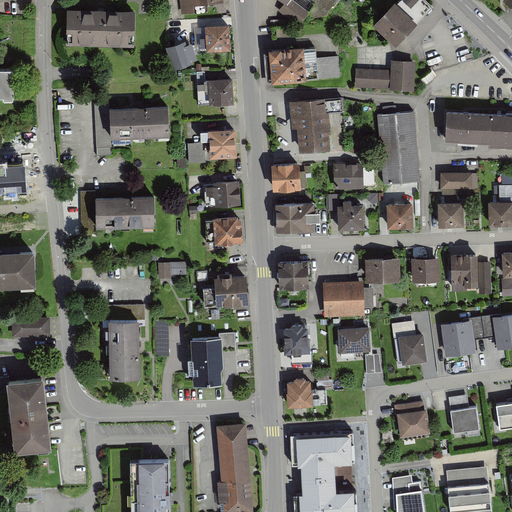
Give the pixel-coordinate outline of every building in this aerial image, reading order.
[(279,0),(286,5),(282,10),(302,25),(317,4),(328,12),(337,0),(279,0)] [(417,23),(395,4),(375,28),(397,46),(417,23)] [(136,12),(67,10),(65,46),(135,48),(136,12)] [(229,22),(206,23),(207,49),(231,48),(229,22)] [(184,42),(169,47),(174,65),(190,60),(184,42)] [(317,45),(264,49),(267,81),(309,78),(339,76),(338,56),(317,57),(317,45)] [(416,59),(391,58),(391,69),(390,87),(415,88),(416,59)] [(355,86),(390,87),(391,69),(356,67),(355,86)] [(0,101),(13,101),(12,71),(0,71),(0,101)] [(226,79),(209,80),(210,104),(236,103),(234,79),(226,79)] [(331,99),(290,102),(292,128),(299,128),(300,153),(334,151),(331,99)] [(168,107),(110,110),(112,140),(170,136),(168,107)] [(416,112),(379,115),(386,185),(422,182),(416,112)] [(511,115),(447,113),(446,141),(489,143),(489,147),(511,148),(511,115)] [(236,126),(209,127),(210,155),(237,154),(236,126)] [(205,141),(188,142),(189,162),(206,161),(205,141)] [(0,186),(6,186),(6,193),(17,192),(17,188),(25,187),(24,165),(5,166),(5,162),(0,161),(0,186)] [(365,164),(335,165),(336,191),(366,190),(365,164)] [(301,165),(273,166),(274,192),(302,191),(301,165)] [(475,173),(443,172),(442,190),(474,191),(475,173)] [(243,184),(209,184),(210,209),(243,208),(243,184)] [(154,198),(95,201),(97,232),(155,229),(154,198)] [(344,203),(338,203),(339,227),(364,227),(363,203),(352,203),(352,198),(344,198),(344,203)] [(315,200),(276,201),(277,229),(316,228),(315,200)] [(511,202),(490,203),(491,227),(511,226),(511,202)] [(466,203),(440,204),(441,228),(467,227),(466,203)] [(413,205),(388,206),(389,229),(415,228),(413,205)] [(244,219),(212,221),(213,247),(245,246),(244,219)] [(35,247),(0,248),(0,284),(36,282),(35,247)] [(511,249),(502,250),(503,275),(511,274),(511,249)] [(478,256),(453,256),(453,290),(478,290),(478,256)] [(401,259),(368,259),(369,283),(401,282),(401,259)] [(441,259),(413,259),(413,281),(441,281),(441,259)] [(491,260),(480,260),(481,293),(492,292),(491,260)] [(186,261),(159,261),(159,277),(172,277),(171,274),(186,273),(186,261)] [(309,261),(280,263),(281,289),(310,288),(309,261)] [(249,301),(247,272),(214,275),(215,284),(217,303),(217,304),(249,301)] [(511,277),(502,278),(503,295),(511,294),(511,277)] [(364,280),(325,283),(328,317),(366,314),(366,306),(376,305),(374,288),(365,289),(364,280)] [(205,303),(217,303),(215,284),(203,285),(205,303)] [(511,312),(493,315),(496,336),(498,347),(511,345),(511,312)] [(493,315),(472,318),(475,339),(496,336),(493,315)] [(13,335),(51,335),(50,316),(12,316),(13,335)] [(139,317),(109,318),(110,377),(141,376),(139,317)] [(472,318),(441,322),(446,354),(477,350),(475,339),(472,318)] [(399,335),(416,332),(414,319),(392,322),(394,335),(399,335)] [(292,329),(284,330),(285,355),(310,354),(309,328),(304,328),(304,325),(292,326),(292,329)] [(369,325),(338,327),(340,351),(371,349),(369,325)] [(416,332),(399,335),(403,362),(428,359),(424,331),(416,332)] [(222,335),(192,336),(194,382),(222,381),(221,367),(224,364),(222,335)] [(379,353),(366,354),(367,372),(382,371),(379,353)] [(331,385),(330,370),(317,371),(318,386),(331,385)] [(294,379),(287,380),(288,405),(313,404),(311,378),(306,378),(306,376),(294,376),(294,379)] [(43,381),(6,384),(14,456),(50,453),(43,381)] [(328,404),(327,391),(316,392),(317,404),(328,404)] [(449,396),(451,408),(470,405),(468,393),(449,396)] [(511,399),(496,402),(500,427),(511,425),(511,399)] [(425,400),(399,403),(402,437),(429,434),(425,400)] [(480,428),(477,404),(470,405),(451,408),(454,431),(480,428)] [(247,424),(217,426),(224,511),(247,511),(254,511),(247,424)] [(353,429),(291,433),(292,463),(301,463),(303,492),(294,493),(295,511),(357,511),(357,489),(337,490),(335,461),(355,460),(353,429)] [(463,476),(446,478),(450,510),(486,507),(484,483),(491,482),(489,459),(461,462),(463,476)] [(169,511),(168,461),(133,462),(134,511),(169,511)] [(414,475),(395,477),(398,511),(424,511),(422,482),(415,482),(414,475)]
